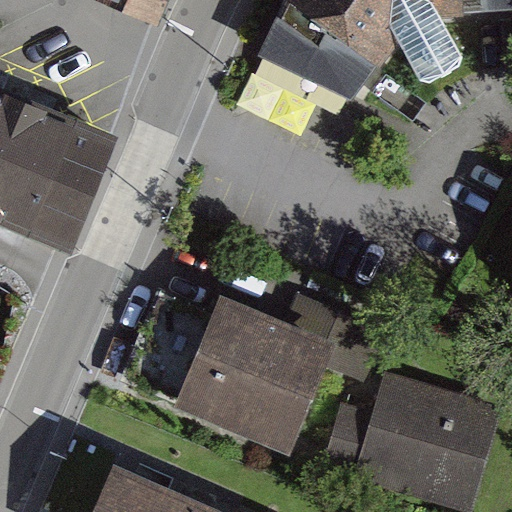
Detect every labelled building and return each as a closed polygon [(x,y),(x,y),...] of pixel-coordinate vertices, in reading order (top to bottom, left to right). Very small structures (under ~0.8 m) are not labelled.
[(109,0),(148,19),(155,0),(109,0)] [(280,0),(265,31),(380,87),(422,34),(447,68),(486,42),(467,0),(280,0)] [(0,229),(55,252),(107,132),(0,89),(0,229)] [(327,348),(206,298),(159,417),(286,465),(327,348)] [(471,511),(506,404),(380,372),(369,415),(339,409),(320,476),(349,484),(454,511),(471,511)] [(205,511),(101,467),(81,511),(205,511)]
